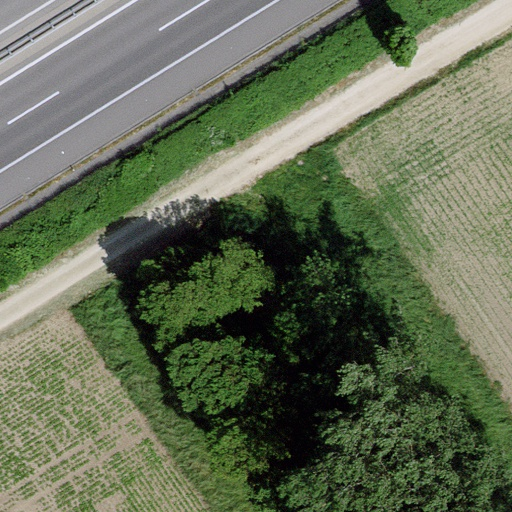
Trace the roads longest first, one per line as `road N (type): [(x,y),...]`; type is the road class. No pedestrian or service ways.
road 1 (track): [(511,6),(0,317)]
road 2 (motorway): [(0,128),(208,0)]
